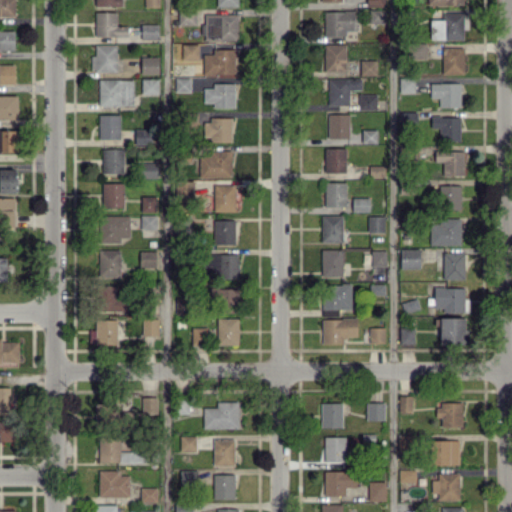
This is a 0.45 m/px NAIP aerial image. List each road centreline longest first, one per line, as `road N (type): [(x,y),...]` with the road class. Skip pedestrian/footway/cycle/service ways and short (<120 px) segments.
road 1 (residential): [(505,0),(510,511)]
road 2 (residential): [(281,0),(282,511)]
road 3 (residential): [(51,0),(52,511)]
road 4 (residential): [(52,375),(511,371)]
